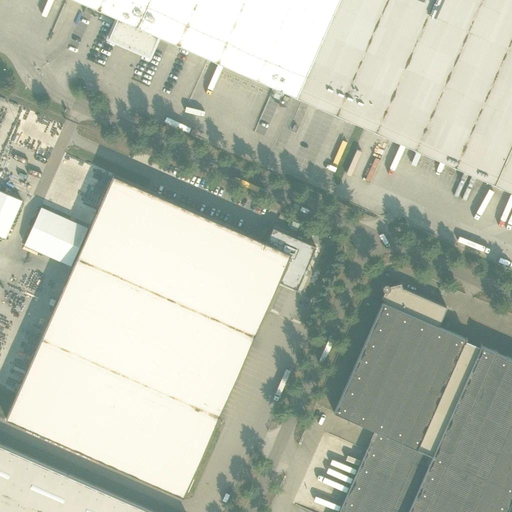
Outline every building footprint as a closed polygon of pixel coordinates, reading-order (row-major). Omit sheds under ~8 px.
[(296,97),(339,0),(76,0),(85,4),(101,11),(117,18),(109,38),(129,47),(149,56),(158,36),(175,44),(190,50),(296,97)] [(511,0),(339,0),(296,97),(312,104),(341,117),(356,123),(511,191),(511,0)] [(278,281),(297,290),(316,247),(273,228),(266,243),(145,190),(114,176),(92,225),(6,418),(184,497),(184,496),(278,281)] [(22,200),(0,191),(0,235),(6,238),(22,200)] [(40,209),(24,245),(70,266),(86,229),(40,209)] [(506,511),(511,500),(511,358),(496,351),(482,345),(482,344),(481,343),(480,347),(475,345),(476,341),(467,337),(466,337),(465,338),(438,326),(447,307),(402,287),(401,283),(390,286),(389,285),(387,284),(385,284),(383,286),(382,288),(383,290),(384,292),(382,298),(384,299),(383,302),(382,302),(382,303),(334,412),(375,430),(366,450),(338,511),(506,511)] [(152,511),(0,445),(0,511),(152,511)]
